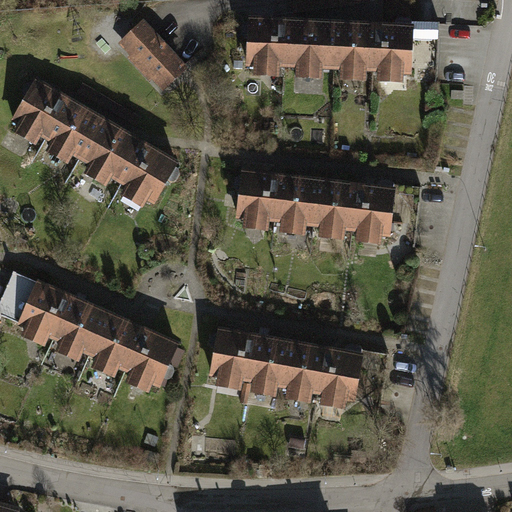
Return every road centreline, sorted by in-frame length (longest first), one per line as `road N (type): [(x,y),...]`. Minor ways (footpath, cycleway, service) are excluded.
road 1 (residential): [(511,18),(400,498)]
road 2 (residential): [(162,506),(400,498)]
road 3 (residential): [(0,471),(162,506)]
